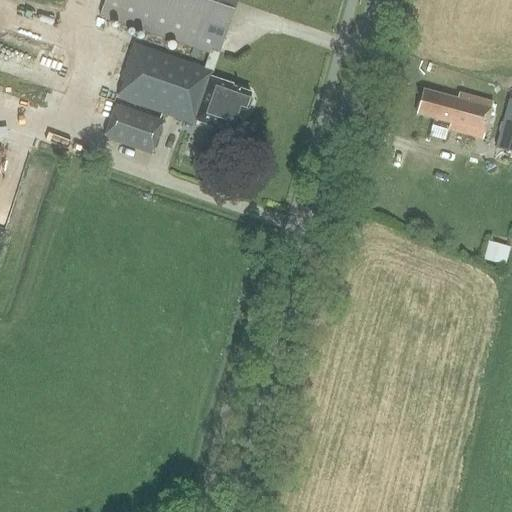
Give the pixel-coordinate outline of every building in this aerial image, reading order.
[(211,78),(237,0),(105,0),(100,16),(209,55),(204,70),(134,45),(121,82),(125,83),(119,99),(194,126),(196,122),(210,126),(211,122),(237,131),(243,113),(249,110),(252,101),(249,94),(231,88),(232,86),(211,78)] [(0,86),(9,60),(0,57),(0,35),(9,10),(0,7),(0,86)] [(483,141),(493,105),(460,95),(458,101),(424,91),(417,115),(451,126),(449,131),(483,141)] [(511,91),(511,92),(495,148),(511,153),(511,91)] [(104,138),(151,155),(164,121),(116,104),(104,138)] [(489,240),(484,259),(507,264),(511,245),(489,240)]
